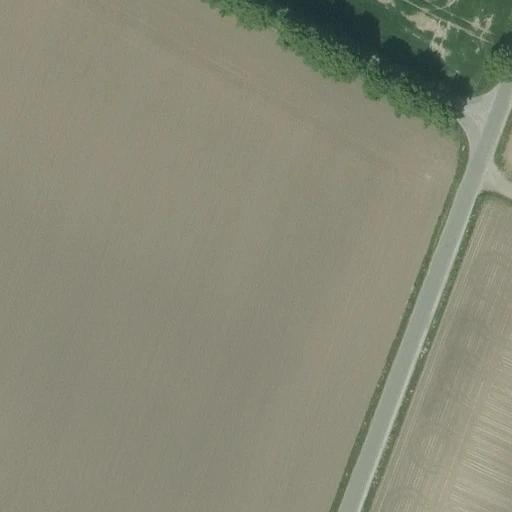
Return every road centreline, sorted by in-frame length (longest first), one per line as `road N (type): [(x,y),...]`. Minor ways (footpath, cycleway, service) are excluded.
road 1 (unclassified): [(350,511),(490,135)]
road 2 (unclassified): [(490,135),(253,0)]
